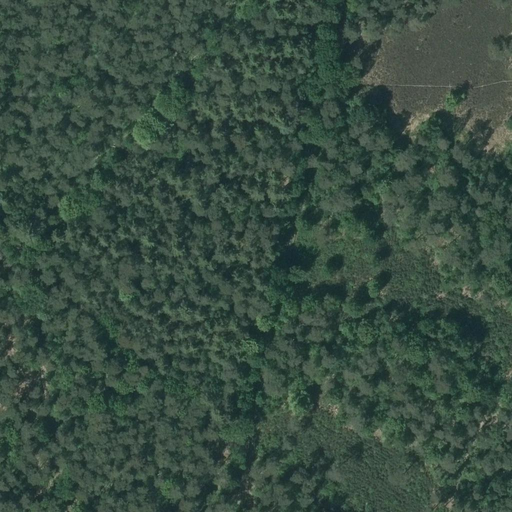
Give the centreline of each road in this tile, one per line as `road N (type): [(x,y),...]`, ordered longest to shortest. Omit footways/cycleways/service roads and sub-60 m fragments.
road 1 (track): [(22,258),(248,425)]
road 2 (unknown): [(22,258),(73,511)]
